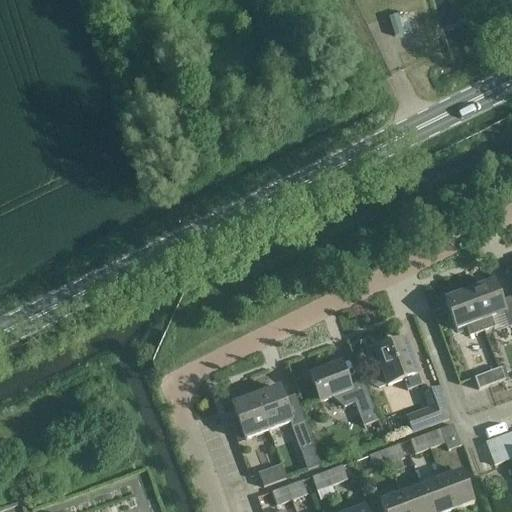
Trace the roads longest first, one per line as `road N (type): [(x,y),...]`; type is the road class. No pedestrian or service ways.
road 1 (primary): [(0,337),(511,84)]
road 2 (residential): [(224,511),(192,417),(197,378),(224,357),(511,216)]
